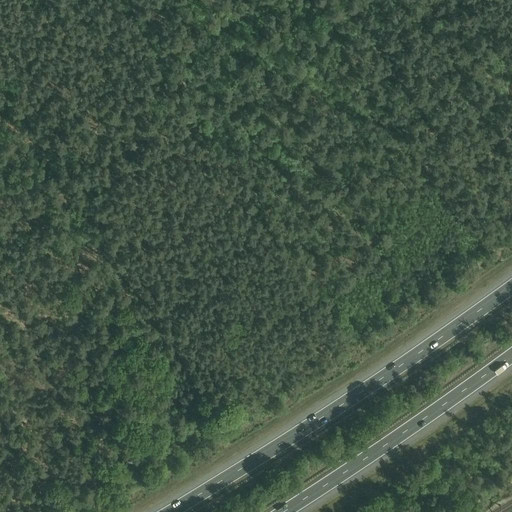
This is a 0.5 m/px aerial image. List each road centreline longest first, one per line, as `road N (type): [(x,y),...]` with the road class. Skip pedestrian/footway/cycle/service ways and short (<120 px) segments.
road 1 (motorway): [(511,285),(169,511)]
road 2 (motorway): [(286,511),(511,356)]
